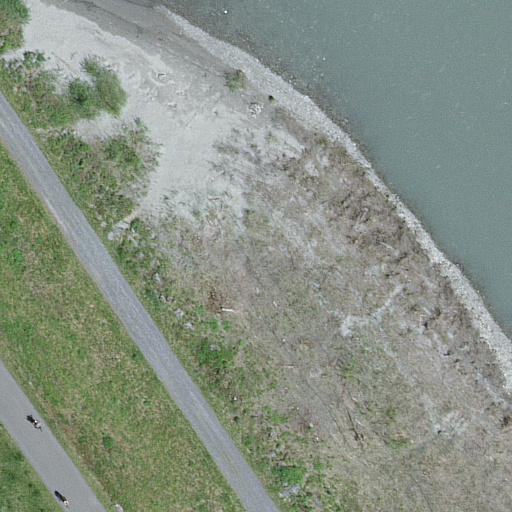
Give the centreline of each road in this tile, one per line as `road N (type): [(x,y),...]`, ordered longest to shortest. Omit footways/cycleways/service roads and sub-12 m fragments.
road 1 (track): [(265,511),(0,120)]
road 2 (track): [(0,392),(83,511)]
